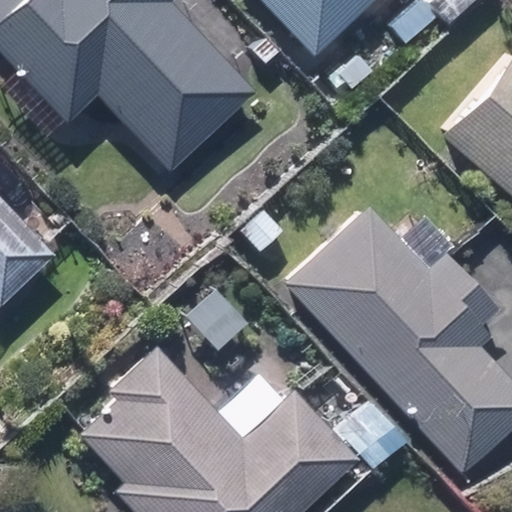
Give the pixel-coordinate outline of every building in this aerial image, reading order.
[(92,84),(164,163),(251,81),(175,0),(0,0),(0,46),(61,112),(92,84)] [(264,0),(309,47),(357,0),(264,0)] [(248,41),(261,55),(275,42),(261,28),(248,41)] [(511,41),(439,126),(511,189),(511,41)] [(333,68),(350,86),(371,67),(356,49),(333,68)] [(0,291),(50,245),(0,192),(0,291)] [(277,276),(456,466),(511,414),(511,375),(476,337),(487,326),(477,314),(495,298),(443,241),(449,235),(420,204),(395,227),(364,194),(277,276)] [(231,229),(252,251),(280,225),(258,203),(231,229)] [(285,511),(354,447),(290,379),(238,429),(152,336),(104,381),(113,388),(74,426),(120,474),(110,481),(139,511),(138,511),(285,511)] [(331,420),(367,459),(400,430),(362,389),(331,420)]
